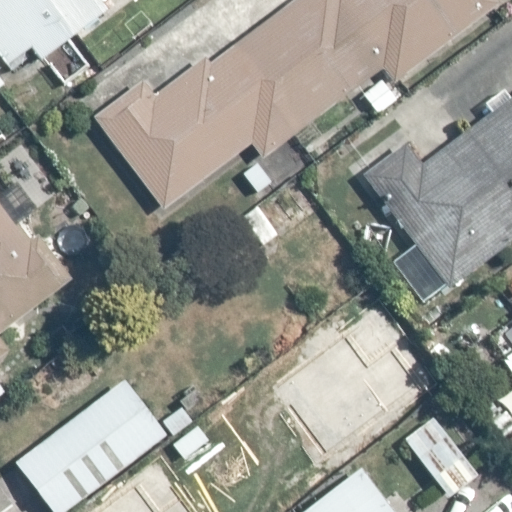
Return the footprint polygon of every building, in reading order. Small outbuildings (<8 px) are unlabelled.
[(117,0),(0,0),(0,65),(28,45),(37,58),(117,0)] [(290,0),(153,102),(138,81),(90,117),(159,210),(248,144),(259,159),(355,87),(376,116),(399,99),(389,84),(493,7),(488,0),(290,0)] [(511,237),(511,93),(422,162),(407,142),(360,177),(444,289),(511,237)] [(0,332),(63,283),(0,203),(0,394),(4,391),(0,386),(0,352),(2,351),(0,348),(0,332)] [(511,344),(495,357),(511,380),(511,344)] [(63,511),(163,435),(122,380),(10,466),(45,511),(63,511)] [(477,473),(432,417),(400,442),(446,498),(477,473)] [(511,453),(511,431),(501,439),(511,453)] [(387,511),(355,469),(298,511),(387,511)]
